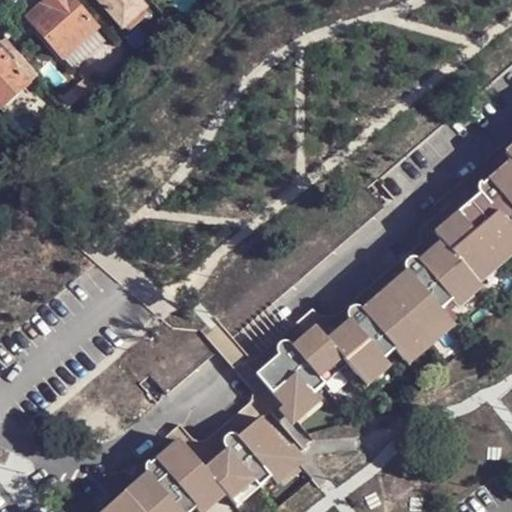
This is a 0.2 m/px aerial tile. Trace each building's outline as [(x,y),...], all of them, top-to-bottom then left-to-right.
[(97,29),(71,0),(49,0),(52,5),(31,23),(62,58),(97,29)] [(97,0),(123,29),(145,7),(138,0),(97,0)] [(0,50),(0,107),(1,109),(5,105),(13,113),(32,96),(25,87),(29,84),(0,50)] [(511,134),(445,193),(452,200),(428,222),(436,230),(323,328),(318,322),(311,314),(231,383),(239,391),(250,382),(273,408),(282,420),(289,427),(307,412),(354,371),(366,386),(389,367),(401,356),(395,350),(442,309),(443,311),(455,301),(478,281),(475,277),(511,243),(511,134)] [(379,213),(361,193),(211,323),(202,331),(143,382),(161,402),(379,213)] [(478,281),(482,284),(511,257),(511,243),(475,277),(478,281)] [(485,288),(482,284),(478,281),(455,301),(461,309),(485,288)] [(443,311),(442,309),(395,350),(401,356),(411,367),(458,327),(443,311)] [(373,394),(396,373),(389,367),(366,386),(373,394)] [(273,408),(250,382),(239,391),(263,418),(273,408)] [(307,412),(289,427),(282,420),(278,424),(291,439),(314,419),(307,412)] [(289,447),(263,418),(206,467),(184,441),(160,462),(159,460),(155,457),(149,458),(145,462),(145,468),(149,472),(103,510),(104,511),(188,511),(198,504),(221,484),(228,492),(238,505),(276,472),(296,455),(289,447)] [(307,458),(294,443),(289,447),(296,455),(276,472),(283,479),(307,458)] [(221,484),(198,504),(204,511),(228,492),(221,484)]
